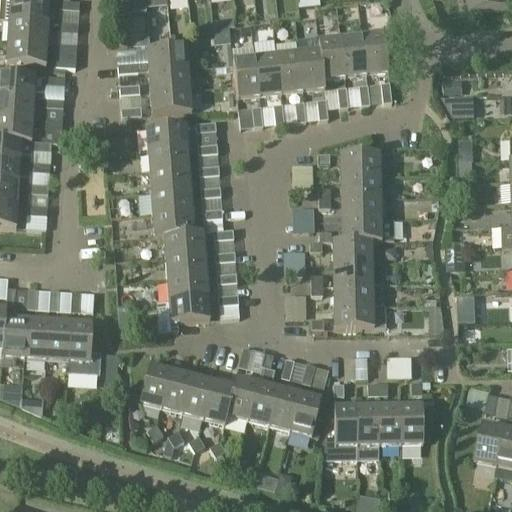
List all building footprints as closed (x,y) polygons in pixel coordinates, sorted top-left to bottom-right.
[(120,0),(122,8),(144,6),(143,0),(120,0)] [(508,13),(505,0),(465,0),(469,20),(508,13)] [(9,5),(7,26),(47,29),(48,6),(39,5),(39,6),(9,4),(9,5)] [(78,8),(69,7),(59,7),(58,15),(78,17),(78,8)] [(7,26),(6,48),(46,50),(47,29),(7,26)] [(76,39),(77,30),(57,29),(57,38),(76,39)] [(213,33),(214,50),(230,48),(228,31),(213,33)] [(360,42),(365,81),(387,79),(382,39),(360,42)] [(360,42),(339,44),(343,84),(365,81),(360,42)] [(316,47),(318,56),(321,86),(343,84),(339,44),(316,47)] [(44,72),(46,50),(6,48),(5,70),(44,72)] [(75,61),(75,52),(56,51),(55,60),(75,61)] [(146,78),(187,75),(185,52),(145,55),(146,78)] [(318,56),(296,59),(301,98),(323,95),(321,86),(318,56)] [(296,59),(275,61),(279,100),(301,98),(296,59)] [(275,61),(253,63),(258,103),(279,100),(275,61)] [(235,105),(258,103),(253,63),(231,66),(231,70),(232,77),(235,105)] [(137,78),(137,69),(117,71),(117,80),(137,78)] [(231,70),(214,72),(215,79),(232,77),(231,70)] [(146,78),(148,99),(188,96),(187,75),(146,78)] [(0,101),(33,104),(35,82),(0,79),(0,101)] [(44,83),(43,92),(63,92),(64,84),(44,83)] [(441,99),(461,99),(461,85),(441,85),(441,99)] [(388,88),(379,89),(381,109),(390,108),(388,88)] [(139,100),(138,91),(118,92),(119,102),(139,100)] [(368,111),(366,91),(356,92),(359,112),(368,111)] [(346,113),(344,93),(335,94),(337,114),(346,113)] [(190,118),(188,96),(148,99),(150,122),(190,118)] [(0,124),(32,126),(33,104),(0,101),(0,124)] [(42,104),(42,114),(62,115),(62,106),(42,104)] [(453,123),(468,122),(467,104),(443,105),(453,123)] [(325,115),(324,105),(315,106),(317,126),(326,125),(325,115)] [(302,108),(292,109),(295,129),(304,128),(302,108)] [(282,130),(280,110),(271,111),(273,131),(282,130)] [(261,132),(259,112),(249,113),(252,133),(261,132)] [(141,122),(140,113),(120,114),(121,124),(141,122)] [(0,145),(20,147),(30,148),(32,126),(0,124),(0,145)] [(60,138),(61,128),(41,127),(40,136),(60,138)] [(194,130),(195,139),(215,138),(214,128),(194,130)] [(144,134),(146,156),(185,153),(183,131),(144,134)] [(34,157),(35,148),(30,148),(20,147),(0,145),(0,168),(19,169),(20,160),(30,160),(30,157),(34,157)] [(459,154),(473,153),(472,145),(459,146),(459,154)] [(50,149),(35,148),(34,157),(49,158),(50,149)] [(217,160),(216,151),(196,152),(197,162),(217,160)] [(185,153),(146,156),(147,178),(186,175),(185,153)] [(338,160),(338,182),(378,182),(378,159),(338,160)] [(316,161),(316,171),(329,171),(328,160),(316,161)] [(0,168),(0,189),(18,191),(19,169),(0,168)] [(312,169),(292,170),(293,194),(313,193),(312,169)] [(48,181),(48,171),(28,170),(28,179),(48,181)] [(218,182),(218,172),(198,174),(198,183),(218,182)] [(186,175),(147,178),(149,199),(188,196),(186,175)] [(378,182),(338,182),(339,204),(379,203),(378,182)] [(0,189),(0,211),(16,212),(18,191),(0,189)] [(46,202),(47,193),(28,192),(27,200),(46,202)] [(220,203),(219,194),(199,195),(200,205),(220,203)] [(317,194),(317,204),(329,204),(329,194),(317,194)] [(188,196),(149,199),(150,221),(190,218),(188,196)] [(379,203),(339,204),(339,225),(379,225),(379,203)] [(329,204),(317,204),(317,215),(330,215),(329,204)] [(0,233),(15,235),(16,212),(0,211),(0,233)] [(314,236),(313,212),(292,212),(293,237),(314,236)] [(45,223),(46,214),(26,213),(25,222),(45,223)] [(221,225),(221,216),(201,217),(201,226),(221,225)] [(190,218),(150,221),(152,243),(161,243),(176,241),(176,240),(191,239),(190,218)] [(379,225),(339,225),(340,247),(340,248),(370,247),(379,247),(379,225)] [(502,253),(511,252),(511,230),(501,231),(502,253)] [(122,231),(110,232),(112,243),(124,242),(122,231)] [(232,236),(222,237),(212,238),(212,247),(233,245),(232,236)] [(318,248),(320,248),(330,248),(330,238),(318,238),(318,248)] [(176,241),(161,243),(163,264),(203,261),(201,239),(191,239),(176,240),(176,241)] [(330,248),(331,270),(370,269),(370,247),(340,248),(340,247),(330,248)] [(320,248),(318,248),(309,248),(309,259),(320,259),(320,248)] [(305,280),(306,257),(284,256),(283,279),(305,280)] [(234,268),(234,258),(213,260),(214,269),(234,268)] [(203,261),(163,264),(165,285),(204,282),(203,261)] [(379,268),(370,269),(331,270),(331,291),(380,290),(379,268)] [(433,269),(425,269),(424,279),(433,280),(433,269)] [(236,289),(235,280),(215,281),(216,290),(236,289)] [(204,282),(165,285),(166,307),(206,304),(204,282)] [(309,282),(310,292),(322,291),(322,282),(309,282)] [(380,290),(331,291),(331,313),(380,312),(380,290)] [(322,291),(310,292),(309,302),(322,302),(322,291)] [(6,294),(5,306),(5,314),(14,315),(15,295),(6,294)] [(35,316),(36,296),(27,296),(26,316),(35,316)] [(56,317),(58,297),(48,297),(47,317),(56,317)] [(78,319),(79,299),(70,298),(69,318),(78,319)] [(306,299),(285,300),(286,323),(306,322),(306,299)] [(237,311),(237,301),(217,303),(217,312),(237,311)] [(457,311),(475,310),(475,302),(457,303),(457,311)] [(206,304),(166,307),(168,329),(207,326),(206,304)] [(384,312),(380,312),(331,313),(332,335),(384,334),(384,312)] [(117,319),(119,339),(131,338),(130,318),(117,319)] [(25,326),(4,324),(3,324),(1,355),(0,354),(0,357),(0,363),(23,365),(25,326)] [(310,336),(323,336),(322,325),(310,326),(310,336)] [(46,327),(25,326),(23,365),(44,366),(46,327)] [(68,328),(46,327),(44,366),(65,368),(66,368),(68,328)] [(91,330),(68,328),(66,368),(65,368),(64,379),(98,382),(99,360),(89,359),(91,330)] [(247,376),(252,357),(241,354),(236,373),(247,376)] [(263,360),(256,389),(246,427),(267,433),(277,394),(272,393),(276,377),(269,376),(272,362),(263,360)] [(386,361),(387,383),(411,382),(411,360),(386,361)] [(344,362),(345,384),(367,383),(366,361),(344,362)] [(288,386),(293,367),(284,365),(279,384),(288,386)] [(311,392),(316,373),(305,370),(300,389),(311,392)] [(138,409),(160,415),(169,376),(148,371),(138,409)] [(190,382),(169,376),(160,415),(180,420),(190,382)] [(210,387),(190,382),(180,420),(201,425),(210,387)] [(234,383),(232,392),(224,422),(225,422),(246,427),(256,389),(234,383)] [(232,392),(210,387),(201,425),(223,431),(225,422),(224,422),(232,392)] [(0,405),(22,407),(23,388),(0,388),(0,401),(0,405)] [(419,401),(419,389),(409,389),(409,401),(419,401)] [(365,402),(375,402),(375,390),(365,390),(365,402)] [(375,390),(375,402),(385,402),(385,390),(375,390)] [(345,391),(335,391),(335,403),(345,403),(345,391)] [(297,399),(277,394),(267,433),(288,438),(297,399)] [(319,405),(297,399),(288,438),(309,443),(319,405)] [(494,422),(498,402),(489,400),(485,420),(494,422)] [(505,434),(497,473),(495,483),(511,486),(511,405),(505,434)] [(397,411),(375,412),(376,452),(398,451),(397,411)] [(397,411),(398,451),(420,450),(419,411),(397,411)] [(341,465),(355,465),(354,412),(331,413),(332,441),(325,441),(322,466),(341,465)] [(375,412),(354,412),(355,465),(377,464),(376,452),(375,412)] [(318,445),(322,426),(314,424),(309,443),(318,445)] [(475,469),(497,473),(505,434),(483,429),(475,469)] [(145,438),(151,448),(162,442),(156,432),(145,438)] [(167,443),(173,453),(183,447),(177,437),(167,443)] [(187,449),(193,459),(204,453),(198,442),(187,449)] [(208,454),(215,464),(225,458),(219,448),(208,454)] [(218,470),(225,466),(221,460),(215,464),(218,470)] [(259,480),(256,490),(273,494),(275,484),(259,480)] [(352,511),(353,503),(342,503),(341,511),(352,511)]
